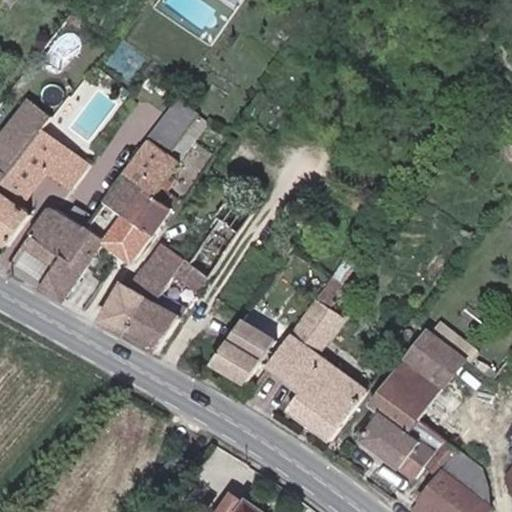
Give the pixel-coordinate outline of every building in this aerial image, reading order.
[(72,32),(78,26),(72,20),(67,27),(72,32)] [(0,195),(51,127),(62,113),(37,97),(0,147),(0,195)] [(183,97),(156,137),(179,152),(205,112),(183,97)] [(96,161),(51,127),(0,195),(0,232),(17,244),(39,215),(36,212),(38,210),(30,203),(55,169),(79,188),(96,161)] [(155,190),(167,198),(191,160),(179,152),(156,137),(133,174),(155,190)] [(230,165),(226,171),(233,177),(238,170),(230,165)] [(148,262),(164,238),(134,218),(155,190),(133,174),(99,230),(116,242),(148,262)] [(245,236),(265,205),(240,189),(225,213),(230,217),(200,263),(220,276),(245,236)] [(164,238),(183,210),(167,198),(155,190),(134,218),(164,238)] [(68,262),(53,285),(76,299),(116,242),(99,230),(61,206),(37,242),(68,262)] [(220,276),(200,263),(168,242),(152,267),(154,268),(143,285),(166,300),(184,273),(211,290),(220,276)] [(193,318),(166,300),(143,285),(134,280),(110,317),(169,355),(193,318)] [(319,345),(327,351),(352,315),(326,297),(318,308),(336,321),(319,345)] [(298,406),(341,437),(377,387),(327,351),(319,345),(336,321),(318,308),(277,365),(310,388),(298,406)] [(262,320),(256,316),(225,363),(256,384),(285,342),(258,324),(262,320)] [(391,393),(427,420),(444,398),(461,375),(475,357),(471,353),(477,342),(452,322),(445,334),(438,330),(391,393)] [(511,398),(511,377),(502,391),(511,398)] [(452,467),(465,449),(427,420),(391,393),(381,406),(389,413),(370,439),(423,479),(435,463),(447,473),(452,467)] [(175,486),(199,461),(186,448),(162,473),(175,486)] [(489,464),(465,449),(452,467),(498,502),(495,483),(489,464)] [(498,511),(499,511),(498,502),(452,467),(447,473),(419,508),(423,511),(431,511),(440,510),(442,511),(498,511)] [(252,504),(241,497),(231,511),(272,511),(254,501),(252,504)]
